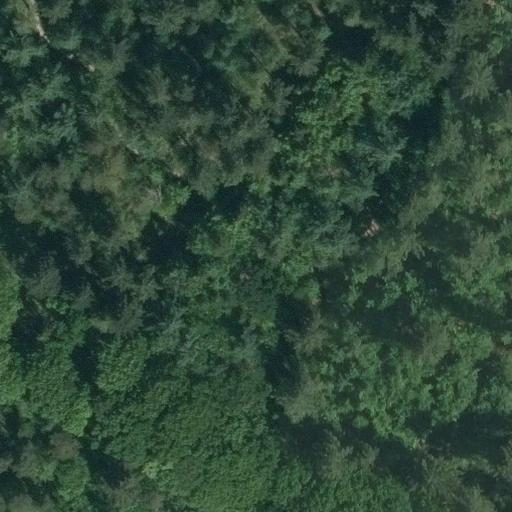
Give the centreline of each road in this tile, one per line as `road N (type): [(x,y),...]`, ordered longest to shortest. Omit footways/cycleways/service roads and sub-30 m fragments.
road 1 (track): [(222,445),(471,24),(467,0)]
road 2 (track): [(335,511),(0,313)]
